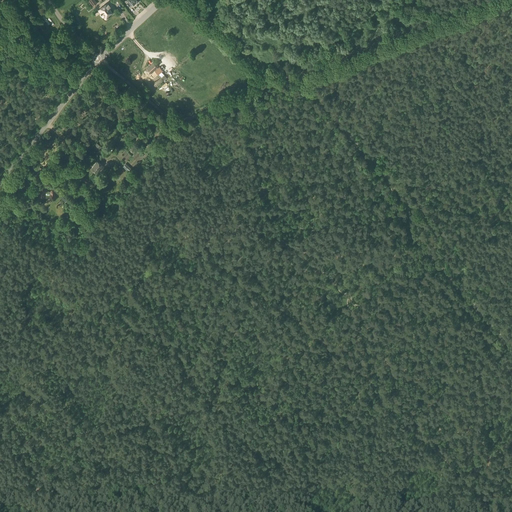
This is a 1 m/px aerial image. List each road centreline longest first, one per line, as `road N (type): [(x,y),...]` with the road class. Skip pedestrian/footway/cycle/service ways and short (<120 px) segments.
road 1 (track): [(99,59),(177,119),(297,74)]
road 2 (track): [(297,74),(483,0)]
road 3 (unclassified): [(0,182),(99,59)]
road 4 (track): [(297,74),(394,186)]
